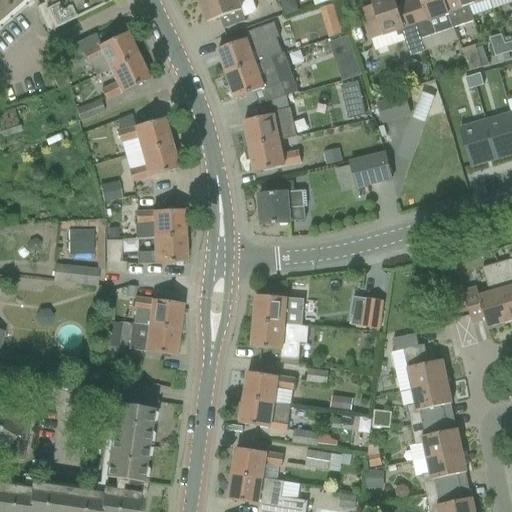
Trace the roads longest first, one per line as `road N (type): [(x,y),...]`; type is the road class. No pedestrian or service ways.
road 1 (tertiary): [(223,257),(305,260),(511,202)]
road 2 (secondary): [(223,257),(204,102),(152,0)]
road 3 (secondary): [(223,257),(202,321),(210,402)]
road 4 (secondary): [(210,402),(230,311),(223,257)]
